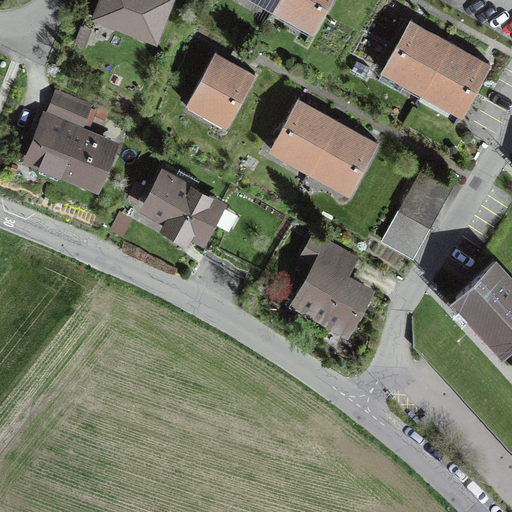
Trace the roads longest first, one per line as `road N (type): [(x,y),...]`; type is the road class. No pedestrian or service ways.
road 1 (unclassified): [(0,218),(192,302),(361,408)]
road 2 (residential): [(511,134),(417,282),(361,408)]
road 3 (unclassified): [(361,408),(476,511)]
